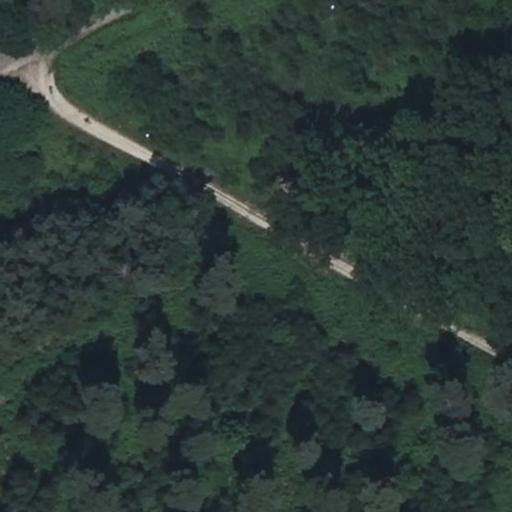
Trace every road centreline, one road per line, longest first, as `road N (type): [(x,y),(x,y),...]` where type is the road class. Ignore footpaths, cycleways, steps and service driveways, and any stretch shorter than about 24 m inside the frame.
road 1 (track): [(0,70),(511,349)]
road 2 (track): [(134,0),(0,53)]
